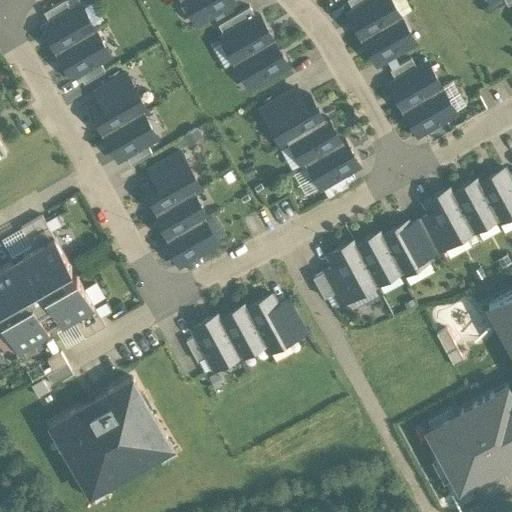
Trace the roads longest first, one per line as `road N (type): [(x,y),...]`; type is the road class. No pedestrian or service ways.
road 1 (residential): [(279,239),(171,295),(153,285),(7,28),(11,0)]
road 2 (residential): [(436,511),(279,239)]
road 3 (residential): [(406,168),(289,0)]
road 4 (residential): [(279,239),(406,168)]
road 5 (residential): [(406,168),(511,110)]
